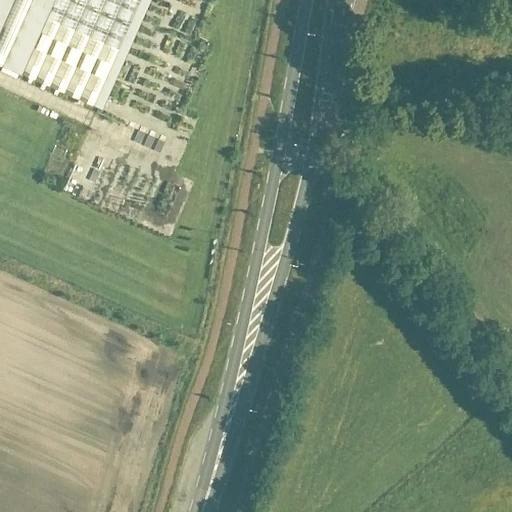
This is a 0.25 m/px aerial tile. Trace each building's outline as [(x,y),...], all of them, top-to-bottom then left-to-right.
[(0,0),(0,58),(101,103),(146,0),(0,0)] [(19,288),(5,281),(0,291),(0,327),(0,328),(19,288)] [(51,302),(37,295),(19,336),(33,342),(51,302)] [(83,316),(70,310),(51,350),(65,356),(83,316)] [(116,330),(102,324),(84,364),(97,370),(116,330)] [(148,345),(134,338),(116,378),(130,385),(148,345)] [(53,384),(40,377),(21,417),(35,424),(53,384)] [(86,398),(72,392),(53,432),(67,438),(86,398)] [(118,412),(104,406),(86,446),(99,452),(118,412)]
